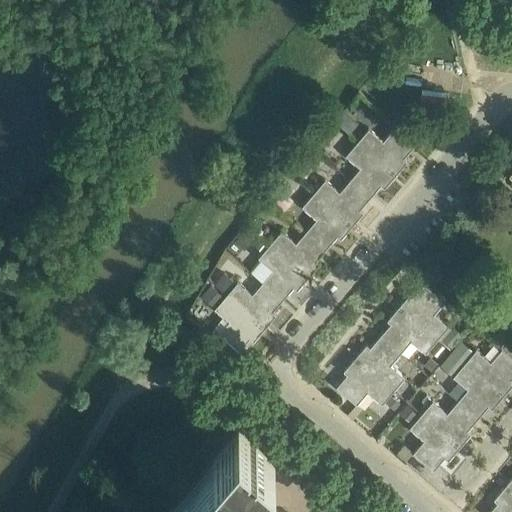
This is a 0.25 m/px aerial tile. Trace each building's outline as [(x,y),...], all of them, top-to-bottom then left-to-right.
[(344,111),(336,121),(349,132),(357,122),(344,111)] [(368,127),(356,141),(395,174),(407,160),(403,157),(414,145),(393,127),(382,140),(368,127)] [(359,167),(349,179),(369,197),(380,185),(383,188),(395,174),(356,141),(344,154),(359,167)] [(312,192),(351,225),(363,212),(359,208),(369,197),(349,179),(339,191),(324,178),(312,192)] [(305,230),(326,248),(336,236),(340,239),(351,225),(312,192),(300,205),(315,218),(305,230)] [(245,229),(234,241),(243,248),(253,236),(245,229)] [(280,229),(268,243),(307,276),(319,263),(315,260),(326,248),(305,230),(295,242),(280,229)] [(255,248),(260,252),(267,245),(262,240),(255,248)] [(271,269),(261,281),(282,299),(292,287),(296,290),(307,276),(268,243),(267,245),(260,252),(257,256),(271,269)] [(226,293),(233,285),(228,281),(221,288),(226,293)] [(226,293),(225,294),(264,327),(275,314),(272,311),(282,299),(261,281),(251,293),(236,281),(233,285),(226,293)] [(444,300),(423,283),(412,295),(409,292),(397,306),(436,339),(448,325),(433,313),(444,300)] [(252,341),(264,327),(225,294),(213,308),(228,320),(217,333),(238,350),(249,338),(252,341)] [(425,353),(436,339),(397,306),(386,319),(389,323),(379,334),(400,352),(410,340),(425,353)] [(390,364),(400,352),(379,334),(369,347),(365,343),(354,357),(392,390),(404,377),(390,364)] [(460,340),(450,351),(463,362),(502,395),(511,383),(511,380),(510,379),(511,376),(511,358),(500,348),(490,361),(475,349),(473,351),(460,340)] [(450,351),(441,362),(454,373),(452,376),(467,388),(456,401),(476,418),(487,406),(491,409),(502,395),(463,362),(450,351)] [(429,356),(423,364),(430,370),(437,362),(429,356)] [(381,404),(392,390),(354,357),(342,371),(346,374),(335,386),(356,404),(366,391),(381,404)] [(467,430),(476,418),(456,401),(446,412),(431,400),(420,413),(459,446),(470,433),(467,430)] [(447,460),(459,446),(420,413),(408,427),(423,439),(412,452),(433,469),(443,457),(447,460)] [(232,511),(274,464),(238,432),(169,511),(232,511)] [(511,511),(511,492),(504,485),(493,499),(496,502),(487,511),(511,511)]
